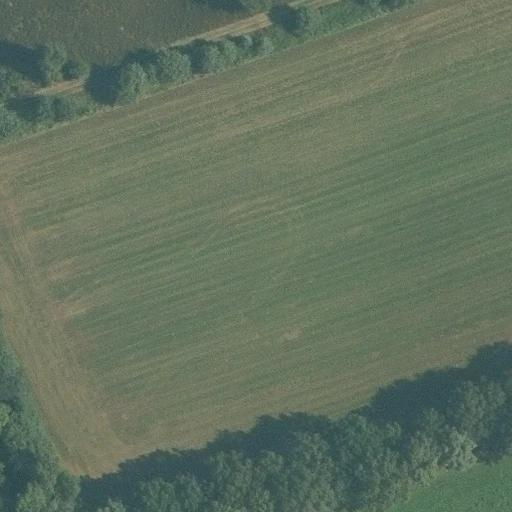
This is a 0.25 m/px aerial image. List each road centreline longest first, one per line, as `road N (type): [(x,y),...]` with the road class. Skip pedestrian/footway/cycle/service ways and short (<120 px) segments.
road 1 (track): [(340,0),(0,116)]
road 2 (unclassified): [(253,511),(511,427)]
